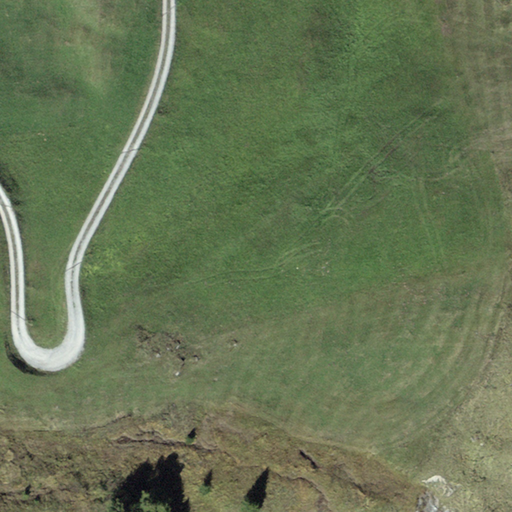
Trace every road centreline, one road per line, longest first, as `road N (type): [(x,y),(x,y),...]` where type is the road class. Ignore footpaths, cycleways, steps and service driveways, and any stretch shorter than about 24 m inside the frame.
road 1 (track): [(174,0),(163,93),(78,257),(70,296),(78,341),(64,367),(34,365),(18,342),(15,218),(0,196)]
road 2 (track): [(468,0),(460,59),(481,154)]
